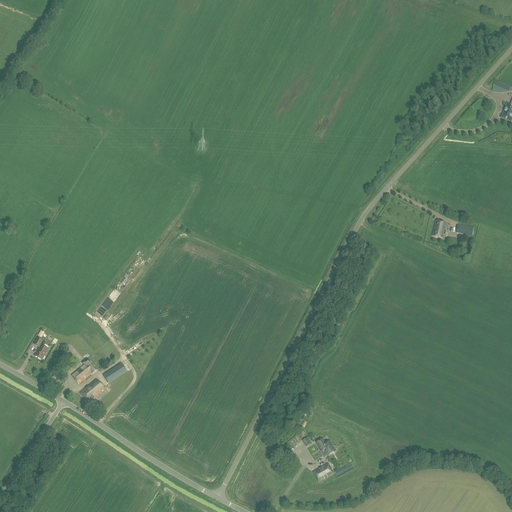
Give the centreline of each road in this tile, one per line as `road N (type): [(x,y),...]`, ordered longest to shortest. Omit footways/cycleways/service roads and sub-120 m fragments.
road 1 (unclassified): [(218,498),(362,217),(511,47)]
road 2 (unclassified): [(218,498),(64,402)]
